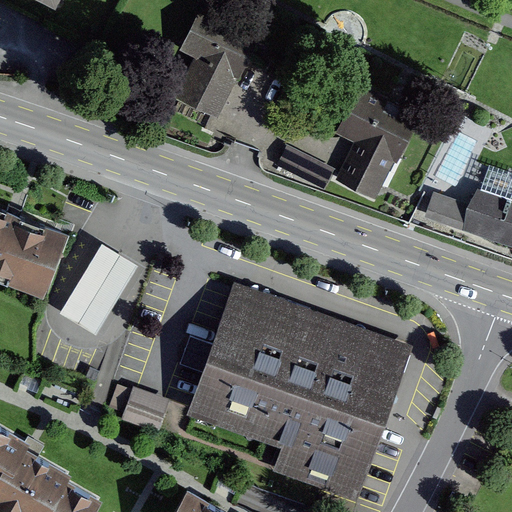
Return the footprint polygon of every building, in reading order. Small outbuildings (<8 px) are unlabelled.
[(276,22),(234,0),(201,0),(157,82),(224,118),(276,22)] [(398,91),(368,77),(341,134),(359,143),(341,182),(382,202),(428,105),(398,91)] [(338,166),(291,144),(281,165),(328,187),(338,166)] [(511,196),(481,186),(467,226),(511,241),(511,196)] [(471,203),(434,190),(426,213),(463,225),(471,203)] [(73,232),(0,203),(0,282),(47,300),(73,232)] [(138,262),(102,240),(60,309),(97,330),(138,262)] [(412,343),(234,279),(176,430),(270,463),(263,482),(350,511),(354,511),(379,443),(380,438),(412,343)] [(137,383),(126,416),(160,427),(171,394),(137,383)] [(38,439),(0,416),(0,503),(15,511),(96,511),(103,501),(70,482),(76,472),(33,447),(38,439)] [(239,511),(191,486),(177,511),(239,511)]
